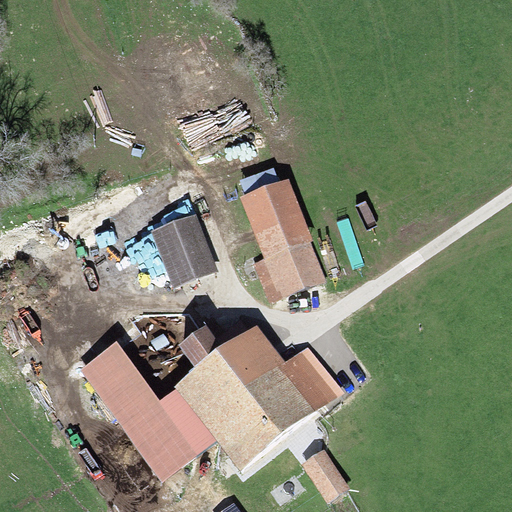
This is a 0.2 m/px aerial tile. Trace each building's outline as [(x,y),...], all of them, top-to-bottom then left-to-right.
[(273,299),(314,283),(276,189),(236,205),(273,299)] [(206,273),(188,217),(147,231),(165,286),(206,273)] [(175,390),(237,474),(338,399),(300,348),(272,369),(247,336),(175,390)] [(74,371),(159,486),(196,458),(111,343),(74,371)] [(298,466),(320,502),(342,490),(320,453),(298,466)]
